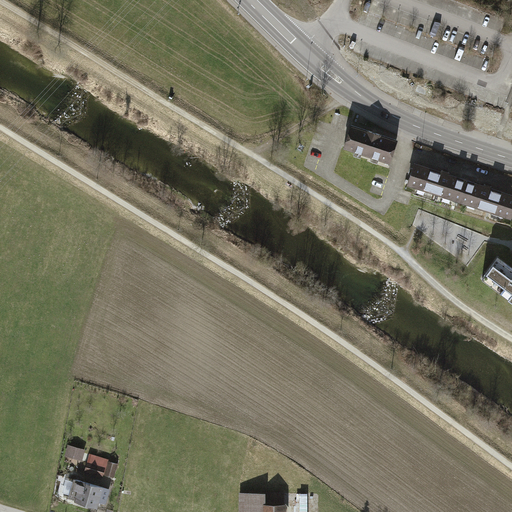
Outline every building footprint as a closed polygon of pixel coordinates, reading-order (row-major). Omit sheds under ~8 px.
[(352,125),(345,147),(389,161),(397,140),(352,125)] [(467,178),(415,162),(408,183),(460,200),(467,178)] [(511,212),(511,193),(467,178),(460,200),(511,217),(511,212)] [(511,298),(511,267),(505,262),(498,256),(482,277),(489,283),(490,282),(511,298)] [(67,452),(80,456),(82,450),(68,446),(67,452)] [(107,463),(89,458),(85,472),(103,477),(107,463)] [(106,478),(114,480),(120,463),(111,461),(106,478)] [(100,509),(106,486),(82,480),(77,502),(100,509)] [(286,511),(287,492),(240,491),(239,511),(286,511)]
